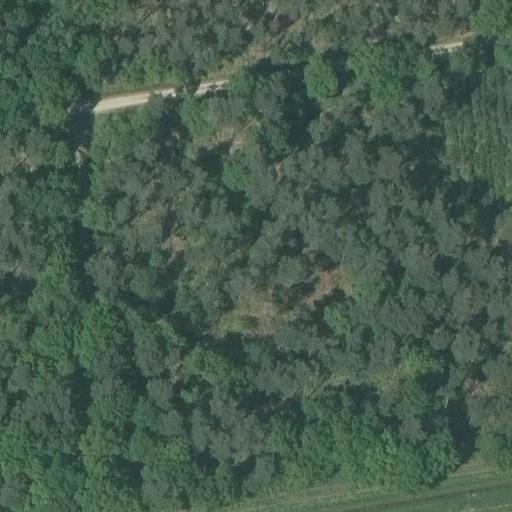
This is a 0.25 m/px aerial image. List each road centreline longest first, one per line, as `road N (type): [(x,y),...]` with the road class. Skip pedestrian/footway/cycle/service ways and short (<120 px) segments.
road 1 (track): [(511,36),(0,119)]
road 2 (track): [(86,511),(75,0)]
